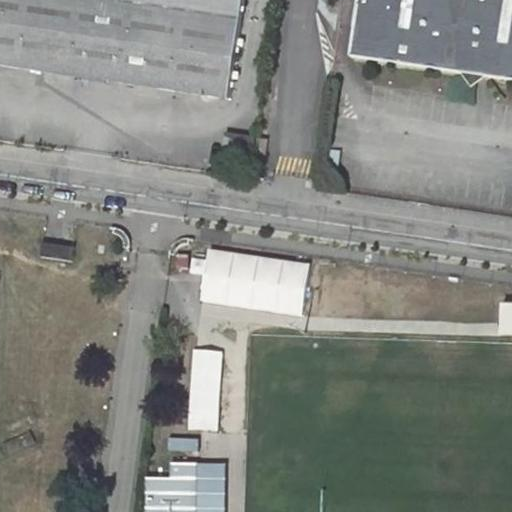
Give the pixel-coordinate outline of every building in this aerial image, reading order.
[(0,0),(0,65),(230,99),(244,0),(0,0)] [(511,0),(360,0),(352,57),(511,80),(511,0)] [(227,133),(224,149),(254,154),(257,138),(227,133)] [(43,243),(41,259),(73,263),(76,248),(43,243)] [(307,318),(314,264),(211,249),(204,303),(307,318)] [(193,273),(206,276),(208,261),(195,259),(193,273)] [(193,350),(192,431),(222,431),(223,350),(193,350)] [(198,511),(199,465),(199,464),(172,464),(171,479),(147,479),(146,511),(198,511)] [(226,511),(227,466),(199,465),(198,511),(226,511)]
